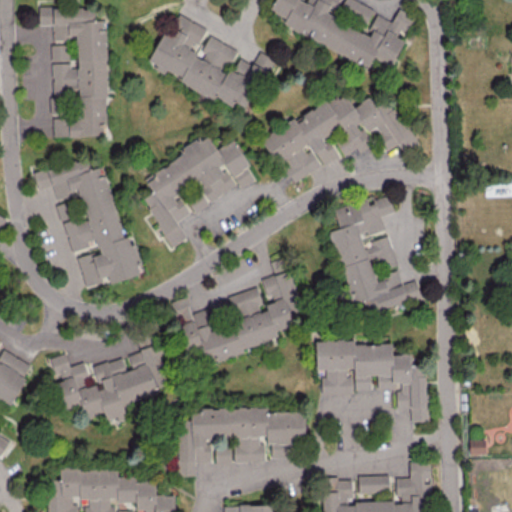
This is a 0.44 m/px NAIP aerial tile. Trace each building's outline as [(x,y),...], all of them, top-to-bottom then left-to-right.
[(337,0),(273,0),(269,9),(284,17),(283,24),(357,62),(364,63),(369,66),(373,58),(379,59),(390,65),(403,40),(401,38),(413,15),(398,8),(392,20),(354,0),(342,0),(338,9),(364,22),(370,23),(366,32),(365,31),(331,14),(337,0)] [(103,135),(103,124),(106,124),(105,19),(93,20),(93,6),(38,6),(38,24),(52,24),(52,38),(77,38),(77,67),(67,68),(67,44),(50,44),(51,115),(52,115),(53,136),(103,135)] [(274,57),(259,49),(251,63),(236,55),(239,51),(206,33),(208,29),(179,13),(168,32),(164,30),(146,62),(164,72),(165,71),(231,107),(233,103),(245,110),(274,57)] [(263,134),(288,182),(336,157),(325,135),(341,127),(345,133),(334,139),(342,154),(356,147),(358,151),(374,144),(367,131),(374,128),(385,150),(397,144),(402,152),(417,145),(398,107),(390,111),(383,96),(372,102),(370,96),(352,106),(345,92),(263,134)] [(169,246),(186,237),(176,219),(194,210),(194,209),(238,186),(239,188),(256,178),(235,137),(215,148),(207,133),(180,147),(184,154),(143,176),(152,192),(143,196),(169,246)] [(142,273),(132,234),(122,237),(103,165),(90,168),(87,157),(46,168),(47,171),(33,174),(37,188),(51,184),(55,197),(78,191),(85,215),(63,221),(70,249),(95,242),(97,250),(77,256),(85,286),(101,281),(100,277),(107,276),(109,282),(142,273)] [(310,170),(316,184),(333,177),(327,163),(310,170)] [(333,207),(338,228),(331,230),(350,303),(362,300),(364,308),(377,305),(378,308),(406,301),(398,270),(376,275),(374,269),(395,264),(387,232),(384,233),(380,215),(392,212),(387,193),(333,207)] [(301,322),(298,310),(301,309),(286,256),(270,261),(273,273),(261,277),(269,302),(262,304),(257,286),(227,295),(234,320),(216,325),(211,306),(190,312),(185,296),(170,301),(185,350),(200,346),(204,361),(279,339),(276,330),(301,322)] [(0,400),(10,405),(25,378),(22,376),(29,363),(0,347),(0,342),(2,340),(0,338),(0,400)] [(425,362),(411,363),(410,353),(392,353),(391,339),(315,340),(315,369),(321,369),(322,394),(353,393),(353,389),(370,389),(370,375),(376,375),(376,386),(400,386),(400,390),(395,390),(395,407),(409,407),(410,421),(426,421),(425,362)] [(167,385),(157,345),(126,352),(130,368),(124,369),(122,357),(92,364),(96,383),(90,385),(84,361),(68,365),(65,352),(49,355),(54,378),(55,378),(62,408),(81,404),(84,416),(103,412),(105,420),(114,418),(114,421),(126,418),(122,403),(160,394),(158,387),(167,385)] [(305,411),(266,410),(266,407),(200,406),(199,412),(187,412),(187,418),(177,418),(176,475),(194,475),(195,460),(209,461),(210,439),(215,439),(215,462),(229,462),(229,439),(233,439),(233,461),(266,461),(266,443),(304,443),(305,411)] [(0,454),(8,443),(0,437),(0,454)] [(484,438),(468,439),(469,453),(485,453),(484,438)] [(322,511),(429,511),(429,460),(408,459),(408,477),(394,477),(394,501),(347,501),(347,496),(351,496),(351,477),(322,477),(322,511)] [(60,466),(59,478),(49,481),(46,511),(76,511),(78,501),(87,501),(88,506),(84,506),(83,511),(112,511),(109,499),(117,497),(117,501),(134,502),(136,509),(145,510),(144,511),(173,511),(175,495),(155,493),(156,475),(60,466)] [(388,492),(388,474),(357,474),(358,492),(388,492)] [(273,511),(273,503),(223,504),(223,511),(273,511)]
